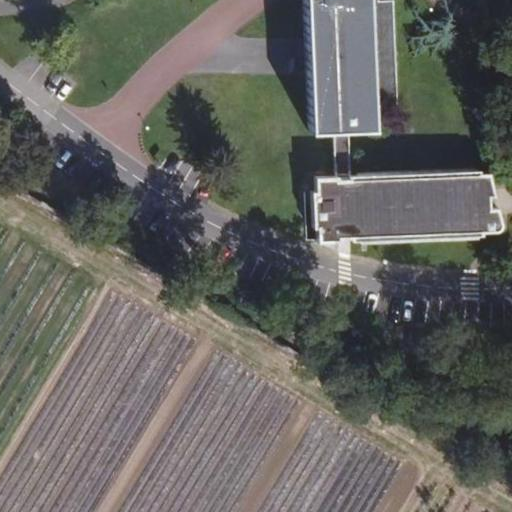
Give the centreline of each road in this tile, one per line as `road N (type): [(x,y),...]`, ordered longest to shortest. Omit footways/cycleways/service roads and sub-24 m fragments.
road 1 (track): [(0,211),(511,511)]
road 2 (track): [(103,270),(0,444)]
